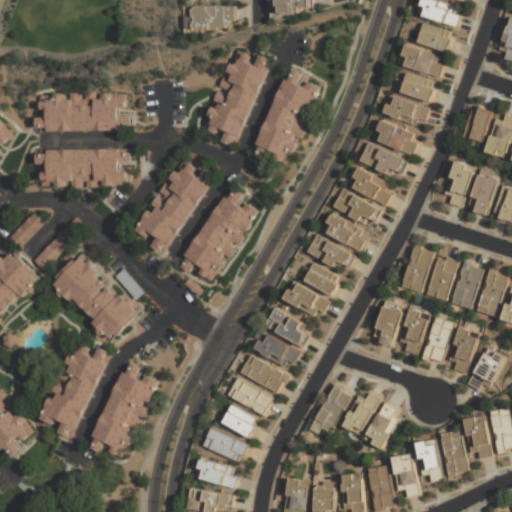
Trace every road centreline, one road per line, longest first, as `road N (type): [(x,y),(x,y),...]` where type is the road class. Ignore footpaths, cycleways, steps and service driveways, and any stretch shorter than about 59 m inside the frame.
road 1 (tertiary): [(384,0),(332,138),(174,417),(152,511)]
road 2 (tertiary): [(167,511),(187,423),(335,164),(399,0)]
road 3 (residential): [(438,153),(409,219),(277,449),(258,511)]
road 4 (residential): [(175,257),(235,166),(293,36)]
road 5 (residential): [(493,0),(453,114)]
